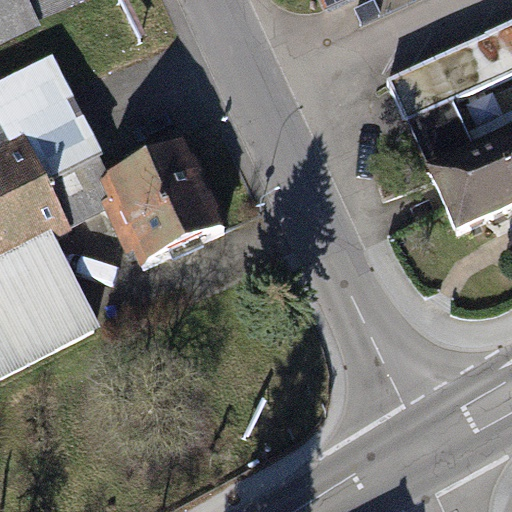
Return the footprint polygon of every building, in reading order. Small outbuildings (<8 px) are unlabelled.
[(0,0),(0,64),(131,0),(0,0)] [(324,0),(333,20),(377,0),(324,0)] [(511,29),(387,85),(410,134),(511,88),(511,29)] [(0,387),(114,331),(76,254),(93,245),(79,218),(122,197),(117,187),(60,72),(0,101),(0,387)] [(511,131),(428,171),(460,238),(511,213),(511,131)] [(211,141),(117,187),(122,197),(161,276),(255,230),(211,141)]
